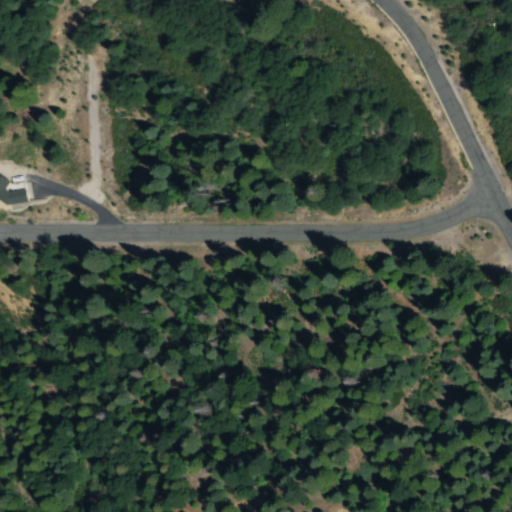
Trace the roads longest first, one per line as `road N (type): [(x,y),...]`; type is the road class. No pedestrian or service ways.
road 1 (residential): [(497,197),(411,237),(0,235)]
road 2 (residential): [(511,226),(428,48),(390,0)]
